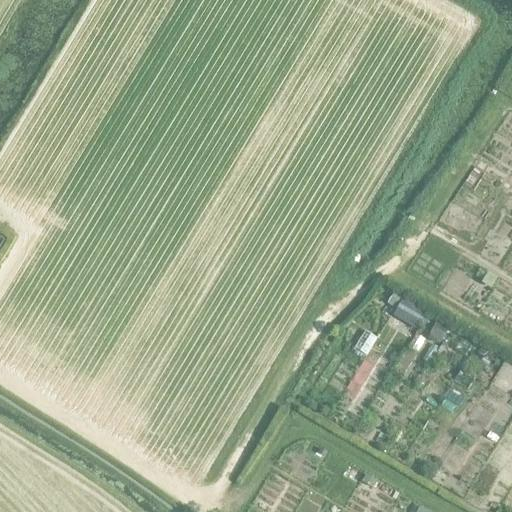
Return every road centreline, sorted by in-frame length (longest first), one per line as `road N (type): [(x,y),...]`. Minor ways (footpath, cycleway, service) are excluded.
road 1 (track): [(393,254),(348,299),(309,316),(205,495),(213,511)]
road 2 (track): [(211,503),(188,503),(0,375)]
road 3 (track): [(123,511),(0,430)]
